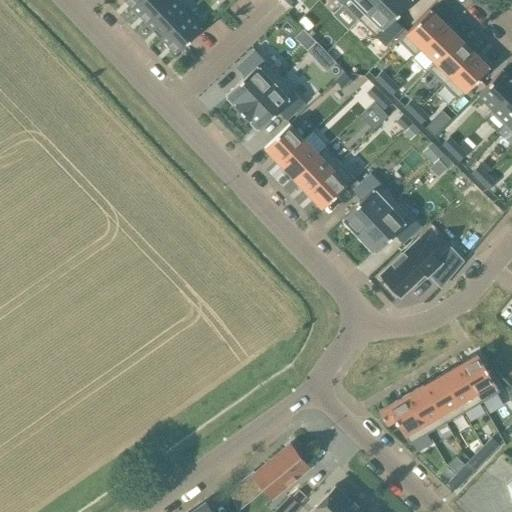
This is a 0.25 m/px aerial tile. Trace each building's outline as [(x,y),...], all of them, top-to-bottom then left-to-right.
[(122,0),(132,10),(141,0),(122,0)] [(171,0),(141,0),(132,10),(146,24),(171,0)] [(186,14),(173,0),(171,0),(146,24),(160,39),(186,14)] [(338,0),(359,20),(378,0),(338,0)] [(411,0),(378,0),(359,20),(385,46),(403,27),(394,18),(411,0)] [(421,49),(445,24),(430,9),(399,41),(415,56),(422,50),(421,49)] [(186,14),(160,39),(174,55),(201,30),(186,14)] [(460,38),(445,24),(421,49),(422,50),(435,62),(435,63),(460,38)] [(475,52),(460,38),(435,63),(435,62),(428,69),(443,84),(475,52)] [(241,113),(280,76),(255,50),(236,67),(245,77),(225,95),(241,113)] [(490,67),(475,52),(443,84),(458,99),(490,67)] [(493,110),(511,90),(511,77),(503,69),(477,95),(493,110)] [(384,87),(391,79),(382,71),(375,78),(384,87)] [(335,80),(342,88),(351,79),(344,72),(335,80)] [(305,103),(280,76),(241,113),(258,130),(278,111),(286,120),(305,103)] [(400,88),(391,79),(384,87),(392,95),(400,88)] [(375,101),(382,94),(374,85),(367,92),(375,101)] [(511,119),(511,90),(493,110),(507,125),(511,119)] [(391,102),(382,94),(375,101),(384,109),(391,102)] [(413,115),(420,108),(411,100),(404,107),(413,115)] [(374,103),(361,114),(375,129),(387,117),(374,103)] [(429,117),(420,108),(413,115),(422,124),(429,117)] [(405,130),(412,122),(403,114),(396,121),(405,130)] [(279,163),(304,139),(289,124),(264,148),(279,163)] [(451,153),(458,146),(449,137),(442,144),(451,153)] [(317,153),(304,139),(279,163),(293,178),(318,154),(317,153)] [(467,154),(458,146),(451,153),(460,161),(467,154)] [(324,147),(317,153),(318,154),(293,178),(307,193),(339,162),(324,147)] [(0,153),(0,190),(15,161),(0,153)] [(446,168),(438,160),(429,168),(438,177),(446,168)] [(15,161),(0,190),(0,196),(15,204),(16,205),(33,171),(33,170),(15,161)] [(354,178),(339,162),(307,193),(316,202),(315,203),(320,208),(321,207),(322,208),(354,178)] [(480,181),(487,174),(479,166),(471,173),(480,181)] [(15,204),(14,205),(34,216),(53,180),(33,169),(33,170),(33,171),(16,205),(15,204)] [(358,236),(396,199),(371,173),(353,190),(361,200),(341,218),(358,236)] [(496,183),(487,174),(480,181),(489,190),(496,183)] [(454,208),(469,222),(485,205),(469,191),(454,208)] [(421,226),(396,199),(358,236),(374,253),(394,234),(403,243),(421,226)] [(437,260),(418,240),(381,275),(400,295),(424,272),(427,275),(429,274),(441,287),(463,261),(450,247),(437,260)] [(124,275),(104,312),(121,322),(129,307),(150,318),(163,295),(124,275)] [(73,281),(64,298),(75,303),(84,286),(73,281)] [(79,306),(59,343),(77,353),(85,338),(106,349),(118,326),(79,306)] [(29,312),(20,328),(31,334),(40,317),(29,312)] [(35,336),(15,374),(33,383),(40,369),(62,380),(74,357),(35,336)] [(477,354),(459,364),(481,403),(499,392),(477,354)] [(481,403),(459,364),(441,375),(463,413),(481,403)] [(0,372),(0,401),(18,411),(30,388),(0,372)] [(463,413),(441,375),(423,385),(446,423),(463,413)] [(446,423),(423,385),(406,395),(428,433),(446,423)] [(428,433),(406,395),(379,411),(387,424),(395,419),(410,444),(428,433)] [(492,438),(483,446),(491,453),(499,445),(492,438)] [(272,496),(307,467),(290,445),(255,474),(253,471),(240,481),(253,497),(264,487),(272,496)] [(491,453),(483,446),(475,455),(482,462),(491,453)] [(465,465),(457,474),(464,481),(473,472),(465,465)] [(464,481),(457,474),(449,482),(456,490),(464,481)] [(339,511),(351,501),(335,486),(309,511),(339,511)] [(294,511),(301,506),(290,496),(274,511),(294,511)] [(339,511),(362,511),(351,501),(339,511)] [(212,511),(206,502),(192,511),(212,511)]
